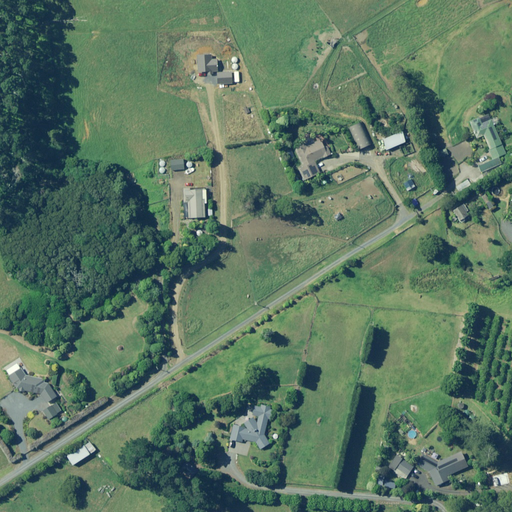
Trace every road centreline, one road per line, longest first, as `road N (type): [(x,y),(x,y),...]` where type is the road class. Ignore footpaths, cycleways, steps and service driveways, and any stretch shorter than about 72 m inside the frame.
road 1 (unknown): [(511,483),(463,492),(263,483),(238,473),(231,445)]
road 2 (unknown): [(161,369),(161,268),(173,192)]
